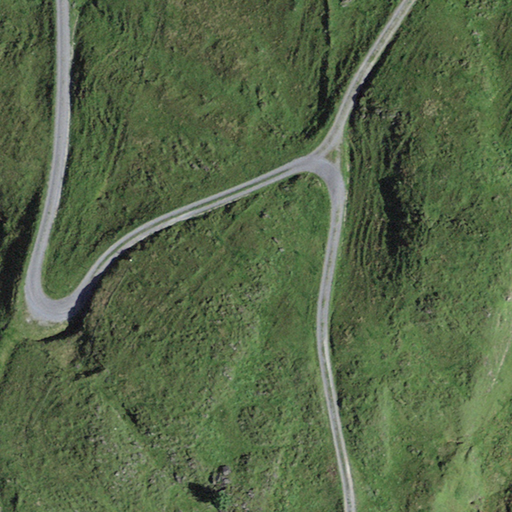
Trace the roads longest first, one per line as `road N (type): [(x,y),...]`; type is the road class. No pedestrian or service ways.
road 1 (track): [(353,511),(323,356),(338,199),(320,168),(291,168),(164,220),(115,249),(63,308),(35,299),(33,270),(61,144),(62,0)]
road 2 (track): [(320,168),(350,96),(409,0)]
